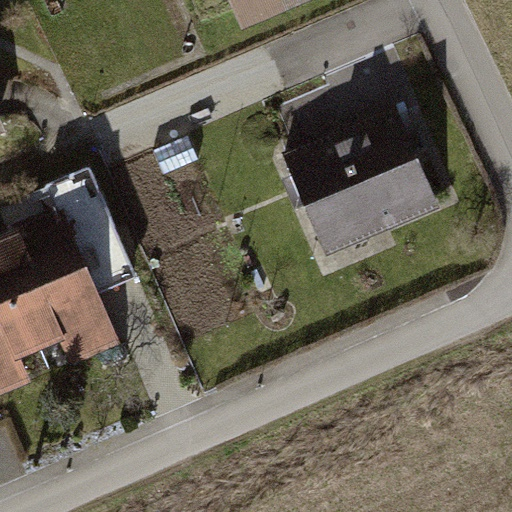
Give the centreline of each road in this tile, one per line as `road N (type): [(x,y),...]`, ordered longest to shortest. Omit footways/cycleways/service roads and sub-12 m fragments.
road 1 (residential): [(27,511),(511,309)]
road 2 (residential): [(511,128),(446,0)]
